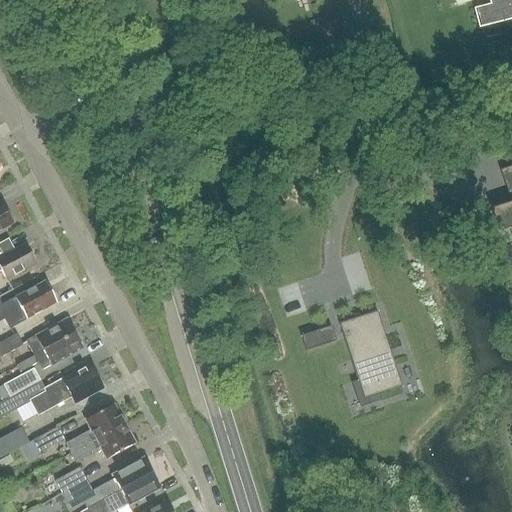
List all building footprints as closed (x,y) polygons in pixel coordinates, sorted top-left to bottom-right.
[(511,19),(511,0),(489,0),(490,5),(474,9),(479,28),(511,19)] [(511,202),(501,206),(491,210),(499,234),(509,230),(511,238),(511,202)] [(0,231),(13,224),(3,205),(0,206),(0,231)] [(0,272),(3,271),(8,280),(35,266),(25,247),(0,260),(0,272)] [(0,303),(0,321),(4,320),(9,330),(27,320),(55,305),(44,284),(2,307),(0,303)] [(377,312),(338,324),(357,382),(363,401),(380,396),(402,388),(377,312)] [(17,367),(76,334),(68,320),(26,343),(34,357),(16,367),(17,367)] [(305,351),(336,342),(331,326),(300,336),(305,351)] [(38,364),(42,371),(83,349),(76,334),(17,367),(20,374),(38,364)] [(16,335),(11,338),(0,343),(0,357),(22,345),(16,335)] [(0,400),(1,403),(0,404),(0,419),(30,403),(37,417),(70,399),(74,406),(105,390),(91,364),(44,389),(34,370),(0,387),(0,400)] [(71,456),(125,426),(113,406),(86,421),(92,431),(65,445),(71,456)] [(125,426),(71,456),(76,465),(102,451),(108,462),(136,446),(125,426)] [(38,454),(63,441),(56,428),(31,441),(38,454)] [(0,456),(28,445),(24,433),(0,442),(0,456)] [(87,510),(151,476),(143,461),(113,477),(115,480),(92,493),(87,482),(61,495),(70,511),(73,511),(85,506),(87,510)] [(61,495),(87,482),(80,469),(55,483),(61,495)] [(151,476),(87,510),(88,511),(111,511),(127,504),(129,506),(159,490),(151,476)] [(170,511),(165,503),(150,511),(170,511)]
